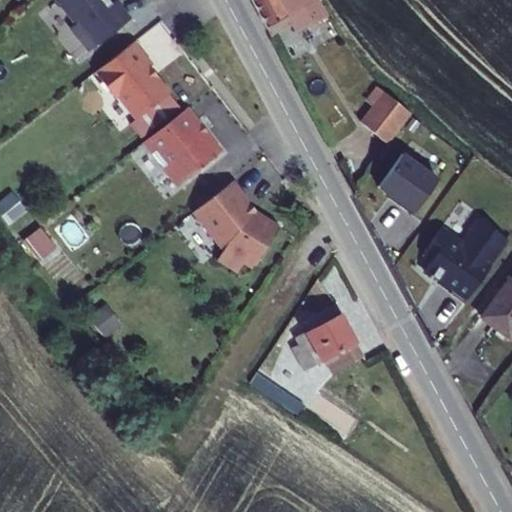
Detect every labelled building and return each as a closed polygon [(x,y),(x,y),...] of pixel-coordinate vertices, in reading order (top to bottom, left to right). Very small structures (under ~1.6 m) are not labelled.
[(63,0),(73,13),(68,17),(89,44),(128,12),(118,0),(63,0)] [(253,0),(266,24),(278,17),(284,28),(294,22),(304,39),(318,30),(319,33),(333,23),(316,0),(253,0)] [(278,17),(266,24),(271,34),(284,28),(278,17)] [(150,58),(132,35),(93,66),(115,92),(118,90),(135,112),(168,86),(147,60),(150,58)] [(384,86),(357,127),(386,146),(409,112),(384,86)] [(203,126),(184,102),(146,132),(155,142),(150,146),(162,161),(166,157),(180,175),(219,145),(204,125),(203,126)] [(146,132),(142,135),(150,146),(155,142),(146,132)] [(404,149),(380,182),(392,191),(402,198),(401,201),(414,210),(440,175),(404,149)] [(248,193),(232,173),(192,204),(221,240),(222,241),(215,252),(235,264),(242,254),(250,259),(277,219),(254,204),(246,194),(248,193)] [(10,192),(0,200),(0,211),(7,220),(23,208),(10,192)] [(434,280),(450,291),(491,231),(478,222),(480,219),(465,208),(447,233),(425,217),(409,239),(417,246),(409,257),(437,277),(434,280)] [(38,225),(21,237),(38,260),(55,247),(38,225)] [(502,248),(465,302),(511,334),(511,332),(511,254),(506,251),(502,248)] [(319,267),(313,277),(325,300),(334,295),(319,267)] [(339,308),(292,333),(310,362),(321,356),(330,370),(363,351),(339,308)]
